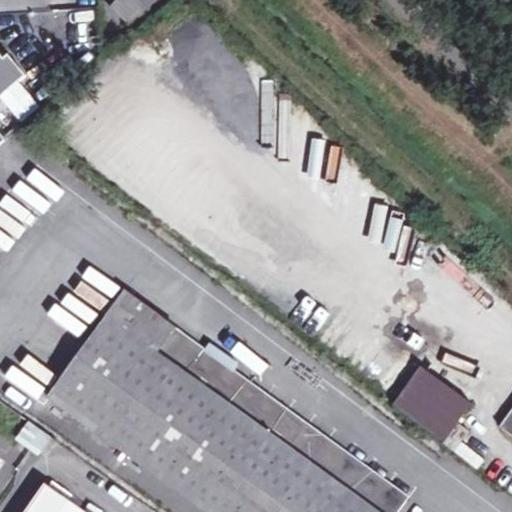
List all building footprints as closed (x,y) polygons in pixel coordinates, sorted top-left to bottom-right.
[(136,0),(115,0),(110,5),(125,19),(140,4),(136,0)] [(5,59),(0,53),(0,145),(6,140),(0,132),(0,98),(26,76),(16,64),(12,68),(5,59)] [(9,55),(5,59),(12,68),(16,64),(9,55)] [(48,114),(61,130),(110,91),(97,75),(48,114)] [(395,511),(405,499),(232,374),(201,352),(204,349),(124,291),(61,378),(46,398),(204,511),(395,511)] [(209,342),(204,349),(201,352),(232,374),(239,363),(209,342)] [(37,386),(46,374),(23,358),(15,369),(37,386)] [(421,367),(406,388),(455,424),(470,403),(421,367)] [(455,424),(406,388),(395,404),(443,439),(455,424)] [(511,408),(498,427),(511,437),(511,408)] [(16,440),(39,458),(54,440),(30,422),(16,440)] [(446,458),(438,469),(467,492),(476,481),(446,458)] [(83,511),(43,484),(23,511),(83,511)]
